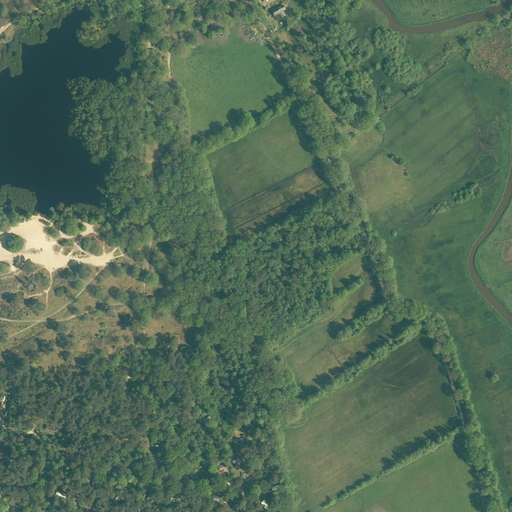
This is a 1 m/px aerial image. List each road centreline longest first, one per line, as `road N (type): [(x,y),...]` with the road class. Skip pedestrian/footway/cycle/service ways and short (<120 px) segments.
road 1 (track): [(169,0),(176,123),(141,320),(175,434),(172,460)]
road 2 (track): [(374,263),(250,0)]
road 3 (track): [(490,511),(433,324),(390,309),(374,263)]
road 4 (track): [(128,395),(155,456),(172,460),(193,482),(237,492),(243,511)]
